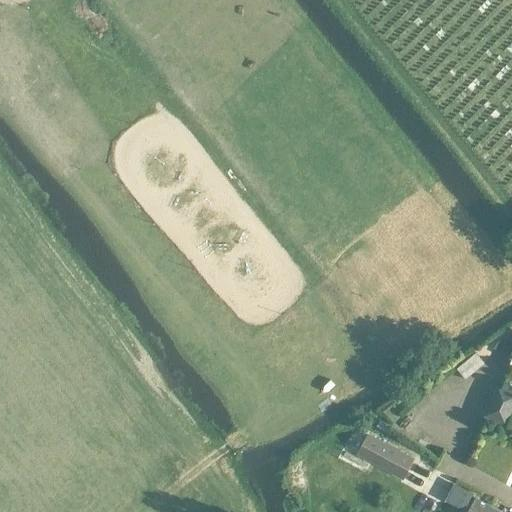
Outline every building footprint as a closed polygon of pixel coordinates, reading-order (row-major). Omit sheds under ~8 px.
[(484,365),(476,354),(456,371),(465,381),(484,365)] [(503,424),(511,404),(511,393),(497,386),(484,415),(503,424)] [(413,462),(370,437),(359,458),(403,483),(413,462)] [(496,511),(473,499),(466,511),(496,511)] [(419,511),(424,506),(416,501),(411,510),(413,511),(419,511)]
